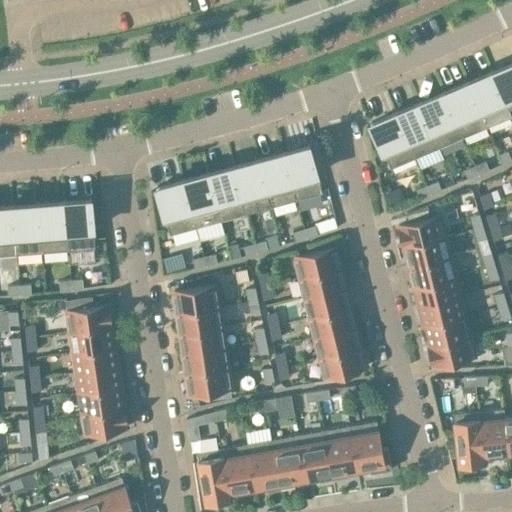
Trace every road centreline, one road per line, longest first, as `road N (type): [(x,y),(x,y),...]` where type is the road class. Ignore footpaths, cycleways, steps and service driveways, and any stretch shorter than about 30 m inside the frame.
road 1 (residential): [(433,504),(338,94)]
road 2 (residential): [(175,511),(126,157)]
road 3 (tertiary): [(342,0),(193,51),(24,85)]
road 4 (residential): [(338,94),(126,157)]
road 5 (residential): [(511,21),(338,94)]
road 6 (residential): [(110,0),(15,14),(24,85)]
road 7 (residential): [(126,157),(0,164)]
